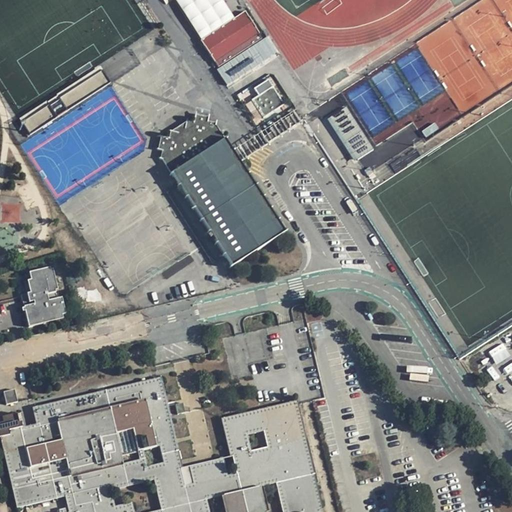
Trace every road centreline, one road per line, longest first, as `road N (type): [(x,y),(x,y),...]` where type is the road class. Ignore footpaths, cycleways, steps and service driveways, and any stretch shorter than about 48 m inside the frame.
road 1 (residential): [(0,361),(328,281),(361,282),(406,307),(499,445)]
road 2 (unknown): [(377,286),(299,151),(275,139),(261,158),(265,170),(328,281)]
